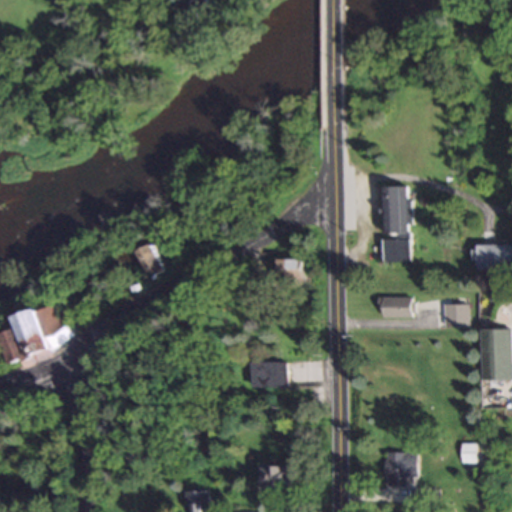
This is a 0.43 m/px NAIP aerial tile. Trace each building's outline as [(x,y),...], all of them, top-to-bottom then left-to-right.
[(182,0),(182,22),(198,22),(198,12),(208,12),(207,0),(182,0)] [(380,186),(381,263),(408,262),(407,185),(380,186)] [(166,270),(153,243),(137,251),(151,278),(166,270)] [(511,270),(511,245),(476,245),(476,270),(511,270)] [(302,260),(279,259),(278,280),(302,281),(302,260)] [(411,297),(379,297),(379,318),(411,318),(411,297)] [(0,366),(74,346),(62,303),(20,315),(24,328),(2,334),(5,343),(0,344),(0,366)] [(511,379),(511,329),(480,329),(480,379),(511,379)] [(285,362),(250,362),(250,387),(285,387),(285,362)] [(460,462),(473,462),(473,444),(460,444),(460,462)] [(405,477),(417,477),(417,452),(384,452),(384,487),(405,487),(405,477)] [(296,464),(259,464),(259,487),(296,487),(296,464)] [(207,511),(208,490),(184,490),(184,511),(207,511)]
